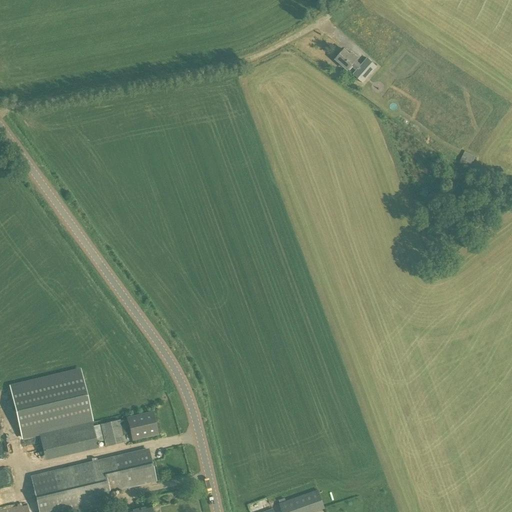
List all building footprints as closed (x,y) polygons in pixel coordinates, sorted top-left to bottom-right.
[(350,55),(344,51),(336,61),(348,71),(351,67),(355,71),(352,75),(363,84),(377,67),(367,58),(361,65),(356,61),(358,59),(352,53),(350,55)] [(473,162),(475,156),(464,151),(459,163),(469,168),(472,161),(473,162)] [(22,438),(39,434),(92,422),(79,369),(9,385),(22,438)] [(158,434),(153,413),(129,419),(129,420),(120,422),(120,420),(100,425),(105,447),(125,442),(123,436),(131,434),(132,440),(142,438),(158,434)] [(39,511),(86,511),(111,506),(108,493),(155,482),(147,451),(31,479),(39,511)] [(11,468),(0,469),(0,487),(14,485),(11,468)] [(279,504),(281,511),(318,511),(325,510),(318,490),(279,504)] [(31,511),(29,501),(0,507),(0,511),(31,511)]
